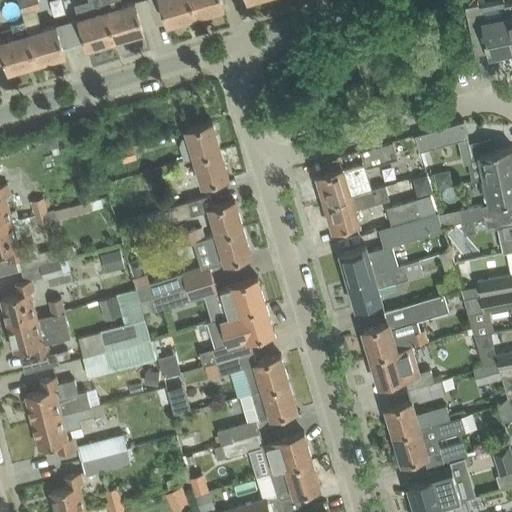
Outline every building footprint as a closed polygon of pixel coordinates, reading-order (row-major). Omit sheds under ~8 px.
[(19,0),(25,19),(38,62),(66,54),(57,23),(39,29),(32,8),(41,6),(39,0),(19,0)] [(89,0),(93,13),(79,17),(83,28),(88,47),(117,39),(105,0),(89,0)] [(121,0),(105,0),(117,39),(145,30),(140,11),(136,0),(123,4),(121,0)] [(161,0),(168,23),(197,15),(192,0),(161,0)] [(192,0),(197,15),(225,7),(223,0),(192,0)] [(479,4),(466,6),(468,19),(481,16),(479,4)] [(489,54),(511,49),(511,35),(508,14),(482,19),(489,54)] [(9,70),(38,62),(25,19),(12,22),(14,34),(3,37),(0,28),(0,61),(6,60),(9,70)] [(414,54),(417,65),(428,63),(426,51),(414,54)] [(365,81),(346,88),(352,104),(371,97),(365,81)] [(188,128),(196,155),(221,148),(213,120),(188,128)] [(464,120),(415,134),(420,149),(468,136),(464,120)] [(365,160),(366,166),(399,157),(394,140),(362,149),(365,160)] [(118,147),(123,160),(140,155),(136,141),(118,147)] [(511,145),(480,152),(485,177),(511,171),(511,145)] [(229,175),(221,148),(196,155),(204,182),(229,175)] [(163,163),(167,177),(180,173),(176,160),(163,163)] [(318,174),(326,201),(372,187),(366,166),(365,160),(318,174)] [(490,202),(453,209),(456,221),(476,218),(486,215),(493,214),(511,210),(511,209),(498,213),(495,201),(511,197),(511,171),(485,177),(490,202)] [(0,222),(13,220),(9,203),(7,195),(11,194),(8,182),(0,183),(0,222)] [(372,187),(326,201),(334,228),(359,221),(355,208),(373,203),(373,200),(386,196),(383,184),(372,187)] [(430,192),(387,205),(392,223),(436,210),(430,192)] [(32,198),(36,214),(48,210),(55,209),(72,204),(57,207),(48,209),(44,195),(32,198)] [(210,206),(218,233),(244,225),(236,198),(210,206)] [(191,213),(187,200),(171,204),(158,208),(162,222),(191,213)] [(48,210),(36,214),(38,224),(39,227),(59,222),(58,218),(55,209),(48,210)] [(511,210),(493,214),(495,227),(499,226),(503,251),(507,251),(507,250),(511,248),(511,210)] [(13,220),(0,222),(0,250),(7,249),(9,257),(10,259),(20,257),(22,268),(41,264),(68,257),(68,256),(76,254),(73,244),(67,245),(66,244),(57,246),(39,251),(27,254),(25,244),(19,245),(17,236),(33,232),(32,225),(29,215),(13,220)] [(418,217),(381,227),(386,245),(392,243),(423,234),(418,217)] [(252,253),(244,225),(218,233),(207,236),(215,263),(252,253)] [(182,231),(168,235),(170,247),(198,238),(195,227),(182,231)] [(360,245),(341,251),(349,278),(398,264),(392,243),(386,245),(368,250),(366,244),(360,245)] [(449,279),(438,282),(441,292),(461,287),(464,286),(452,248),(440,251),(443,259),(449,279)] [(121,249),(102,253),(107,271),(126,267),(121,249)] [(68,257),(41,264),(43,275),(44,277),(50,276),(72,270),(68,257)] [(398,264),(349,278),(357,306),(376,300),(382,298),(378,286),(409,276),(422,272),(423,271),(421,263),(419,258),(405,263),(405,262),(398,264)] [(148,282),(152,295),(177,288),(176,287),(213,276),(209,262),(200,264),(183,270),(147,281),(148,282)] [(511,271),(511,272),(478,278),(480,284),(482,294),(511,288),(511,271)] [(218,291),(213,276),(176,287),(177,288),(152,295),(148,296),(152,309),(191,297),(192,299),(218,291)] [(221,287),(229,314),(267,303),(259,276),(239,281),(231,284),(221,287)] [(18,293),(2,297),(9,323),(38,316),(31,289),(36,288),(33,277),(25,279),(16,281),(18,293)] [(148,282),(136,285),(136,287),(140,298),(140,299),(148,296),(152,295),(148,282)] [(101,330),(79,337),(83,355),(104,350),(151,338),(144,312),(140,299),(140,298),(136,287),(117,293),(118,294),(120,304),(123,314),(126,322),(101,329),(101,330)] [(478,295),(465,297),(469,312),(483,309),(484,309),(484,310),(511,304),(511,288),(482,294),(478,295)] [(389,322),(364,329),(372,356),(413,344),(429,339),(426,327),(421,329),(418,319),(449,309),(444,292),(385,310),(389,322)] [(118,294),(99,299),(105,319),(123,314),(120,304),(118,294)] [(62,297),(50,300),(53,312),(54,314),(65,311),(62,297)] [(216,346),(207,349),(211,361),(216,360),(253,349),(249,338),(275,330),(267,303),(229,314),(212,318),(208,320),(216,346)] [(70,330),(65,311),(54,314),(53,312),(38,316),(9,323),(16,350),(32,345),(34,356),(51,351),(48,341),(71,335),(70,330)] [(489,331),(475,334),(485,366),(498,362),(498,360),(495,353),(492,331),(489,331)] [(151,338),(104,350),(109,369),(157,357),(151,338)] [(405,376),(408,388),(435,380),(431,367),(421,371),(413,344),(372,356),(380,384),(405,376)] [(497,353),(495,353),(498,360),(498,362),(500,368),(511,365),(511,348),(497,352),(497,353)] [(253,349),(216,360),(220,373),(245,365),(253,392),(290,380),(282,353),(256,361),(253,349)] [(485,366),(474,369),(478,384),(503,377),(500,368),(498,362),(485,366)] [(509,395),(499,405),(502,420),(511,417),(511,365),(500,368),(503,377),(509,394),(509,395)] [(146,368),(144,382),(147,383),(148,389),(156,388),(166,385),(163,371),(160,372),(160,370),(146,368)] [(27,393),(34,419),(62,412),(91,405),(96,403),(92,387),(78,391),(75,377),(58,381),(57,375),(40,379),(43,389),(27,393)] [(435,380),(408,388),(411,399),(414,399),(414,400),(419,398),(419,401),(447,392),(443,378),(435,380)] [(253,392),(240,395),(247,420),(256,417),(257,420),(261,419),(279,413),(298,408),(290,380),(253,392)] [(171,403),(166,385),(156,388),(161,406),(171,403)] [(386,407),(394,434),(451,417),(447,403),(418,411),(414,400),(414,399),(411,399),(386,407)] [(104,401),(96,403),(91,405),(62,412),(34,419),(40,446),(56,442),(59,452),(75,448),(73,437),(68,438),(66,429),(83,424),(81,417),(93,413),(106,411),(104,401)] [(451,417),(394,434),(403,461),(424,455),(428,466),(468,454),(464,439),(440,446),(437,437),(466,429),(461,414),(451,417)] [(218,429),(222,442),(223,443),(260,432),(256,417),(218,429)] [(79,444),(83,458),(127,447),(127,448),(133,445),(130,431),(124,433),(123,432),(79,444)] [(271,453),(266,455),(271,471),(280,468),(313,458),(305,431),(286,437),(268,442),(271,453)] [(260,432),(223,443),(226,456),(227,457),(265,445),(260,432)] [(499,434),(497,439),(499,445),(508,442),(505,433),(499,434)] [(193,436),(181,440),(184,452),(197,449),(193,436)] [(495,449),(502,472),(511,469),(511,452),(509,445),(495,449)] [(131,463),(127,448),(127,447),(83,458),(88,474),(131,463)] [(280,468),(271,471),(278,492),(278,494),(283,497),(295,493),(300,492),(302,491),(321,485),(313,458),(280,468)] [(187,462),(178,472),(182,483),(192,480),(187,462)] [(409,484),(417,511),(461,499),(452,465),(427,472),(429,479),(409,484)] [(51,490),(57,511),(73,511),(86,509),(80,483),(84,482),(81,471),(65,475),(67,485),(51,490)] [(118,486),(105,490),(109,503),(122,500),(118,486)] [(278,492),(266,495),(271,511),(281,511),(283,511),(304,505),(300,492),(295,493),(283,497),(278,494),(278,492)] [(230,506),(210,511),(271,511),(266,495),(230,506)] [(417,511),(471,511),(467,497),(417,511)] [(109,503),(111,511),(125,511),(122,500),(109,503)]
